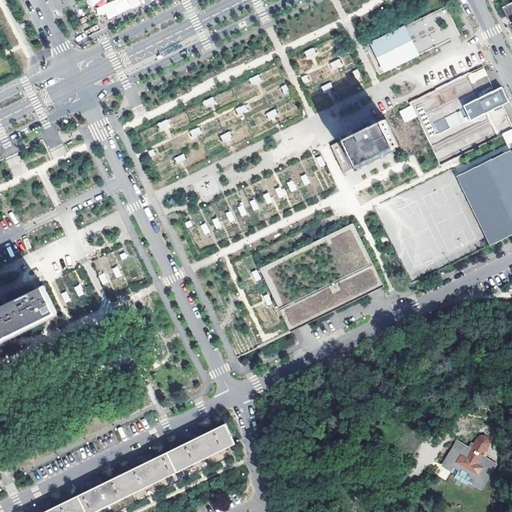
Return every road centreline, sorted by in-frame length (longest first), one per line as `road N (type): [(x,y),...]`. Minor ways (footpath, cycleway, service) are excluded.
road 1 (residential): [(234,395),(511,259)]
road 2 (residential): [(0,509),(234,395)]
road 3 (residential): [(126,179),(234,395)]
road 4 (tertiary): [(86,100),(291,0)]
road 5 (tertiary): [(198,0),(68,63)]
road 6 (residential): [(0,241),(126,179)]
